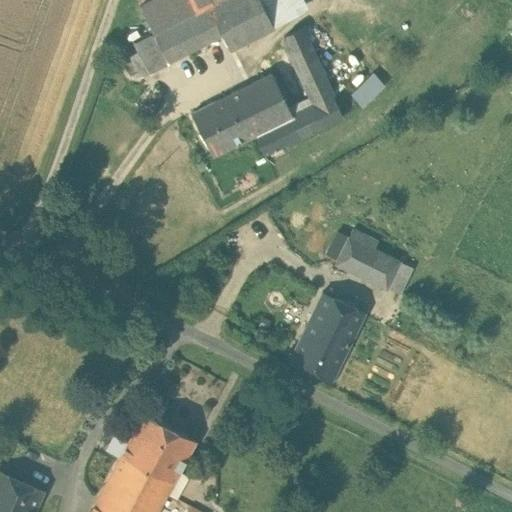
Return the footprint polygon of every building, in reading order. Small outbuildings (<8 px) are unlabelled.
[(151,0),(139,6),(153,32),(208,6),(220,0),(151,0)] [(260,0),(220,0),(208,6),(222,37),(229,51),(254,39),(274,29),(260,0)] [(208,6),(153,32),(168,63),(222,37),(208,6)] [(153,32),(133,42),(148,73),(168,63),(153,32)] [(292,119),(271,75),(242,90),(264,133),(256,137),(265,155),(343,118),(303,33),(286,41),(317,107),(292,119)] [(254,39),(229,51),(234,61),(259,49),(254,39)] [(372,74),(352,96),(363,106),(383,84),(372,74)] [(242,90),(193,114),(214,157),(256,137),(264,133),(242,90)] [(400,261),(375,248),(379,241),(354,227),(337,261),(385,288),(386,286),(400,261)] [(400,261),(386,286),(400,294),(414,269),(400,261)] [(321,293),(300,335),(343,357),(364,315),(321,293)] [(343,357),(300,335),(286,361),(330,383),(343,357)] [(195,440),(144,412),(120,456),(171,484),(195,440)] [(156,511),(171,484),(120,456),(89,511),(156,511)] [(104,469),(104,466),(104,462),(102,459),(99,457),(95,457),(92,458),(89,459),(87,462),(87,466),(88,469),(89,472),(92,474),(96,474),(99,474),(102,472),(104,469)] [(0,511),(31,511),(41,490),(0,471),(0,511)]
